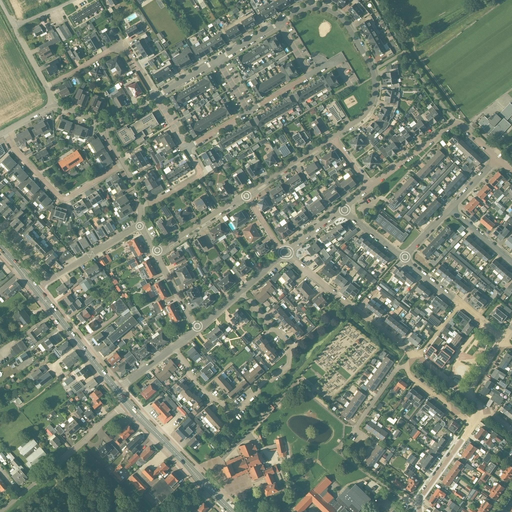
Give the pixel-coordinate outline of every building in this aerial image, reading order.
[(270,5),(275,14),(280,11),(273,0),(275,2),(270,5)] [(280,0),(273,0),(280,11),(280,10),(285,7),(280,0)] [(352,15),(363,6),(358,0),(353,0),(351,3),(354,5),(348,10),(349,11),(348,12),(351,15),(351,14),(352,15)] [(98,1),(95,3),(97,6),(94,8),(96,11),(102,7),(98,1)] [(265,8),(270,16),(275,14),(270,5),(268,2),(263,5),(265,8)] [(89,6),(93,13),(96,11),(94,8),(97,6),(95,3),(89,6)] [(89,6),(86,8),(88,11),(85,13),(87,17),(93,13),(89,6)] [(367,10),(363,6),(352,15),(353,16),(352,16),(355,19),(356,19),(362,15),(364,18),(370,14),(367,10)] [(270,16),(265,8),(260,11),(258,7),(254,9),(258,15),(261,13),(265,19),(266,19),(266,20),(269,18),(269,17),(270,16)] [(79,12),(84,19),(87,17),(85,13),(88,11),(86,8),(79,12)] [(245,15),(252,27),(253,26),(253,27),(257,25),(256,24),(257,24),(253,18),(256,16),(253,10),(245,15)] [(75,19),(77,22),(84,19),(79,12),(76,14),(78,17),(75,19)] [(78,17),(76,14),(70,17),(74,24),(77,22),(75,19),(78,17)] [(252,27),(245,15),(237,20),(240,25),(243,24),(247,30),(248,30),(252,28),(251,28),(252,27)] [(363,30),(375,23),(371,15),(365,18),(367,21),(360,25),(361,26),(360,26),(362,30),(363,29),(363,30)] [(229,25),(236,37),(237,36),(237,37),(241,35),(240,34),(241,34),(237,27),(240,25),(237,20),(229,25)] [(365,36),(377,29),(374,24),(376,23),(375,23),(363,30),(364,32),(364,33),(365,36)] [(43,33),(46,32),(50,29),(47,24),(40,27),(39,25),(34,27),(35,29),(33,30),(36,37),(43,33)] [(63,41),(72,36),(65,24),(61,26),(56,29),(63,41)] [(127,32),(126,32),(129,37),(137,33),(138,36),(144,32),(141,27),(137,29),(135,25),(126,30),(127,32)] [(236,37),(229,25),(220,29),(222,32),(224,35),(227,33),(231,40),(232,39),(232,40),(235,38),(235,37),(236,37)] [(102,34),(100,35),(103,39),(104,38),(107,43),(114,39),(112,36),(117,33),(114,28),(109,31),(108,30),(102,34)] [(48,32),(50,35),(52,39),(57,36),(58,36),(55,32),(53,29),(50,31),(48,32)] [(368,41),(377,35),(375,31),(377,29),(365,36),(367,39),(368,41)] [(96,40),(99,38),(95,32),(90,36),(91,38),(87,41),(92,50),(95,49),(96,50),(100,47),(96,40)] [(222,32),(214,36),(220,46),(225,43),(223,40),(226,39),(224,35),(222,32)] [(371,46),(380,40),(377,35),(368,41),(370,43),(369,43),(371,46)] [(46,42),(49,46),(59,40),(57,36),(52,39),(46,42)] [(216,49),(220,46),(214,36),(210,39),(216,49)] [(271,53),(272,55),(278,51),(283,49),(275,36),(270,38),(264,41),(271,53)] [(143,37),(135,42),(138,47),(146,42),(143,37)] [(205,42),(211,52),(216,49),(210,39),(205,42)] [(375,50),(383,45),(380,40),(371,46),(373,49),(374,48),(375,50)] [(271,53),(264,41),(264,42),(265,44),(261,46),(266,54),(267,56),(271,53)] [(146,42),(138,47),(141,52),(149,47),(146,42)] [(205,42),(200,44),(206,54),(211,52),(205,42)] [(383,45),(375,50),(376,51),(375,52),(377,55),(378,55),(384,52),(388,57),(393,54),(390,48),(387,43),(383,45)] [(201,57),(206,54),(200,44),(196,47),(194,45),(191,46),(196,55),(199,53),(201,57)] [(53,55),(51,53),(48,46),(38,52),(43,60),(53,55)] [(266,54),(261,46),(256,49),(261,57),(262,59),(267,56),(266,54)] [(149,47),(141,52),(144,57),(152,52),(149,47)] [(180,54),(187,66),(188,65),(189,66),(192,64),(191,63),(192,63),(189,56),(193,54),(190,48),(180,54)] [(75,57),(77,61),(83,57),(78,49),(74,51),(73,49),(68,51),(72,58),(75,57)] [(261,57),(256,49),(252,52),(256,59),(258,62),(262,59),(261,57)] [(256,59),(252,52),(247,54),(252,62),(253,64),(258,62),(256,59)] [(186,66),(187,66),(180,54),(172,58),(175,64),(178,63),(182,69),(183,68),(183,69),(187,67),(186,66)] [(252,62),(247,54),(243,57),(242,55),(241,56),(245,61),(248,67),(253,64),(252,62)] [(235,59),(238,65),(245,61),(241,56),(235,59)] [(107,63),(111,69),(116,67),(121,75),(128,71),(120,58),(115,57),(107,63)] [(60,64),(57,59),(49,63),(50,66),(46,68),(50,76),(56,73),(55,71),(58,69),(56,66),(60,64)] [(249,69),(248,66),(245,61),(238,65),(242,70),(243,69),(245,71),(249,69)] [(286,64),(280,68),(288,81),(294,78),(294,77),(298,75),(290,62),(286,64)] [(100,68),(99,66),(90,71),(95,80),(104,75),(105,77),(108,75),(103,67),(100,68)] [(169,66),(165,69),(169,77),(174,74),(169,66)] [(282,72),(278,75),(282,82),(287,79),(288,81),(280,68),(282,72)] [(386,79),(396,78),(396,75),(399,74),(398,68),(391,69),(392,72),(386,73),(386,76),(385,76),(386,79)] [(165,69),(160,72),(165,79),(169,77),(165,69)] [(321,78),(322,79),(327,89),(329,91),(335,87),(339,85),(331,71),(327,74),(321,78)] [(160,72),(155,74),(160,82),(165,79),(160,72)] [(210,74),(204,78),(208,83),(214,79),(210,74)] [(282,82),(278,75),(273,77),(278,85),(282,82)] [(273,77),(269,80),(273,88),(278,85),(273,77)] [(205,79),(200,82),(205,90),(210,87),(210,88),(211,88),(208,83),(204,78),(205,79)] [(252,80),(251,81),(254,87),(252,88),(255,93),(262,89),(259,84),(258,84),(255,78),(253,79),(252,80)] [(393,84),(394,88),(400,88),(399,83),(397,83),(396,78),(386,79),(386,82),(387,82),(387,85),(393,84)] [(214,79),(208,83),(211,88),(217,85),(214,79)] [(322,92),(327,89),(322,79),(316,83),(322,92)] [(273,88),(269,80),(264,83),(268,90),(273,88)] [(58,87),(60,91),(59,92),(62,98),(70,93),(68,90),(71,89),(68,81),(58,87)] [(200,82),(196,84),(201,93),(205,90),(200,82)] [(130,84),(125,87),(130,95),(133,93),(135,97),(135,96),(136,97),(139,96),(139,94),(144,91),(142,88),(140,89),(137,83),(131,86),(130,84)] [(259,84),(262,89),(265,95),(264,93),(268,90),(264,83),(259,85),(259,84)] [(316,83),(311,86),(317,95),(322,92),(316,83)] [(196,84),(191,87),(196,96),(201,93),(196,84)] [(306,89),(311,98),(317,95),(311,86),(306,89)] [(191,87),(186,90),(192,98),(196,96),(191,87)] [(113,100),(115,99),(116,102),(115,103),(117,108),(119,107),(120,108),(125,104),(123,100),(125,99),(124,97),(126,96),(122,88),(117,90),(119,92),(115,94),(111,97),(113,100)] [(386,93),(386,96),(396,98),(399,98),(400,94),(399,92),(400,88),(394,88),(393,91),(387,90),(387,93),(386,93)] [(88,96),(84,95),(85,91),(79,89),(76,98),(79,99),(78,103),(84,106),(88,96)] [(262,89),(255,93),(259,99),(265,95),(262,89)] [(306,89),(300,92),(305,100),(306,102),(311,98),(306,89)] [(344,89),(334,95),(333,95),(335,98),(345,91),(344,89)] [(182,93),(187,101),(192,98),(186,90),(182,93)] [(305,100),(300,92),(300,91),(294,94),(299,104),(305,100)] [(176,94),(180,100),(183,105),(182,104),(187,101),(182,93),(177,95),(177,94),(176,94)] [(174,103),(180,100),(176,94),(170,98),(174,103)] [(95,95),(90,105),(94,107),(93,109),(101,112),(102,107),(103,107),(104,105),(104,104),(104,103),(100,102),(101,100),(100,99),(101,97),(95,95)] [(286,99),(287,100),(292,108),(298,105),(292,95),(286,99)] [(395,101),(396,98),(386,96),(385,99),(386,99),(385,102),(391,103),(390,106),(396,108),(397,109),(398,101),(395,101)] [(180,100),(174,103),(177,109),(178,108),(179,110),(184,107),(183,105),(180,100)] [(287,100),(282,103),(287,113),(293,109),(292,108),(287,100)] [(494,110),(498,114),(501,111),(499,109),(505,103),(502,100),(492,109),(491,108),(486,114),(489,116),(494,110)] [(337,123),(342,119),(338,114),(342,111),(336,101),(328,106),(329,108),(328,108),(332,115),(328,118),(333,125),(334,124),(335,125),(336,125),(337,125),(337,124),(337,123)] [(224,111),(230,107),(227,102),(221,106),(224,111)] [(277,106),(282,116),(287,113),(282,103),(277,106)] [(497,115),(497,114),(493,118),(491,116),(489,118),(488,118),(487,119),(485,117),(478,123),(484,129),(483,129),(489,135),(490,133),(495,137),(502,130),(504,132),(511,125),(506,121),(511,114),(511,105),(510,103),(499,114),(504,119),(498,125),(497,124),(502,119),(497,115)] [(441,118),(437,113),(440,111),(435,105),(433,107),(428,110),(430,113),(437,122),(439,120),(439,119),(441,118)] [(224,111),(221,106),(222,108),(218,110),(222,118),(226,115),(228,117),(224,111)] [(277,106),(271,110),(277,119),(282,116),(277,106)] [(380,112),(389,117),(392,118),(394,114),(394,113),(396,108),(390,106),(388,110),(383,107),(382,109),(380,112)] [(224,111),(228,117),(234,113),(230,107),(224,111)] [(213,113),(218,121),(222,118),(218,110),(213,113)] [(266,113),(271,122),(277,119),(271,110),(266,113)] [(386,121),(389,117),(380,112),(379,115),(378,117),(384,120),(382,124),(387,127),(390,123),(386,121)] [(208,116),(213,123),(218,121),(213,113),(208,116)] [(266,113),(261,116),(265,124),(266,126),(271,122),(266,113)] [(434,124),(437,122),(430,113),(426,117),(423,114),(421,115),(426,122),(428,120),(432,125),(434,123),(434,124)] [(117,132),(119,136),(121,136),(123,140),(122,141),(125,145),(134,139),(138,145),(145,140),(143,138),(146,136),(142,130),(152,125),(153,128),(159,124),(153,114),(150,116),(149,114),(141,119),(142,121),(137,124),(136,122),(130,126),(131,127),(128,129),(126,126),(117,132)] [(416,124),(423,132),(425,130),(427,128),(423,124),(426,122),(421,115),(419,114),(415,117),(419,122),(416,124)] [(265,124),(261,116),(260,115),(254,118),(259,127),(265,124)] [(213,123),(208,116),(204,119),(208,126),(213,123)] [(322,128),(325,126),(319,118),(314,122),(316,125),(313,127),(315,130),(313,131),(317,136),(324,131),(322,128)] [(58,121),(55,127),(58,128),(63,130),(64,129),(67,121),(62,119),(60,122),(58,121)] [(208,126),(204,119),(199,121),(204,129),(208,126)] [(247,124),(253,133),(252,132),(258,128),(252,119),(246,123),(247,124)] [(52,131),(49,126),(47,122),(44,124),(43,121),(38,124),(43,132),(44,135),(50,132),(52,131)] [(64,129),(63,130),(68,132),(67,135),(70,136),(73,128),(70,127),(72,123),(67,121),(64,129)] [(190,131),(197,128),(194,124),(194,123),(193,123),(192,121),(188,123),(187,125),(188,126),(187,127),(190,131)] [(199,121),(194,124),(197,128),(199,132),(204,129),(199,121)] [(373,123),(370,125),(377,132),(379,130),(381,132),(383,130),(384,131),(387,127),(382,124),(380,126),(375,122),(373,123)] [(33,126),(34,129),(32,130),(34,134),(36,139),(39,138),(38,135),(43,132),(38,124),(33,126)] [(247,137),(253,133),(247,124),(242,127),(247,137)] [(420,134),(423,132),(416,124),(412,127),(410,126),(408,128),(412,132),(414,131),(418,135),(420,134)] [(73,128),(70,136),(73,137),(74,135),(79,137),(79,135),(83,127),(78,125),(76,129),(73,128)] [(373,136),(377,132),(370,125),(368,128),(367,130),(373,136)] [(400,132),(403,135),(409,143),(411,141),(413,139),(409,134),(412,132),(408,128),(407,126),(404,128),(405,129),(400,132)] [(79,135),(79,137),(84,139),(86,139),(87,140),(88,140),(91,137),(88,136),(88,135),(89,133),(86,132),(88,129),(83,127),(79,135)] [(242,140),(247,137),(242,127),(236,131),(242,140)] [(197,128),(190,131),(194,137),(200,133),(199,132),(197,128)] [(24,131),(22,133),(26,141),(32,138),(27,130),(26,129),(24,130),(24,131)] [(236,143),(242,140),(236,131),(231,134),(236,143)] [(309,138),(304,132),(301,134),(303,135),(301,136),(299,132),(297,134),(296,133),(293,135),(295,138),(294,138),(297,144),(296,146),(298,147),(299,146),(300,147),(302,146),(305,144),(306,143),(303,139),(305,138),(306,140),(309,138)] [(23,143),(26,141),(22,133),(19,134),(18,133),(16,134),(16,135),(16,136),(19,141),(16,143),(18,147),(20,149),(25,147),(23,143)] [(164,145),(172,140),(169,135),(164,138),(162,134),(155,138),(159,144),(162,142),(164,145)] [(231,146),(236,143),(231,134),(225,137),(231,146)] [(288,141),(283,134),(279,137),(283,144),(288,141)] [(395,135),(393,136),(398,143),(400,141),(404,146),(406,144),(406,145),(409,143),(403,135),(401,137),(399,134),(397,136),(395,135)] [(455,145),(460,139),(455,134),(450,140),(453,143),(450,146),(452,147),(455,145)] [(88,140),(88,141),(90,144),(92,148),(93,147),(101,142),(98,138),(95,139),(93,135),(92,137),(88,140)] [(366,145),(359,135),(349,142),(352,146),(353,145),(355,148),(354,149),(357,152),(366,145)] [(395,145),(398,143),(393,136),(391,138),(394,142),(389,146),(395,153),(398,151),(397,151),(399,150),(395,145)] [(231,146),(225,137),(220,140),(221,141),(224,147),(226,149),(231,146)] [(455,145),(459,149),(465,143),(460,139),(455,145)] [(176,146),(172,140),(164,145),(166,148),(162,150),(165,155),(171,152),(170,149),(176,146)] [(93,147),(92,148),(95,153),(93,154),(94,156),(100,153),(99,150),(104,147),(101,142),(93,147)] [(469,147),(465,143),(459,149),(464,153),(469,147)] [(280,154),(283,154),(284,157),(291,153),(285,144),(278,149),(276,146),(273,148),(278,156),(280,154)] [(392,155),(395,153),(389,146),(385,149),(382,146),(378,149),(379,150),(382,153),(386,151),(390,156),(392,155)] [(131,156),(135,162),(144,157),(141,154),(143,152),(140,147),(134,150),(136,154),(131,156)] [(464,153),(468,157),(474,151),(469,147),(464,153)] [(204,159),(205,160),(217,153),(214,148),(202,155),(202,156),(204,159)] [(49,155),(48,156),(45,149),(35,155),(38,161),(41,160),(42,161),(45,159),(46,162),(51,159),(49,155)] [(58,162),(65,172),(83,160),(77,150),(58,162)] [(435,155),(440,160),(442,162),(444,159),(442,158),(445,155),(439,150),(435,155)] [(270,167),(276,162),(274,159),(277,157),(273,151),(266,155),(268,158),(265,160),(270,167)] [(478,156),(474,151),(468,157),(473,161),(478,156)] [(102,155),(100,153),(94,156),(96,159),(99,157),(102,162),(110,157),(107,152),(102,155)] [(155,152),(150,154),(157,169),(162,167),(155,152)] [(230,152),(225,155),(229,161),(234,158),(230,152)] [(239,160),(248,156),(246,152),(237,156),(239,160)] [(332,152),(327,155),(331,162),(335,160),(336,163),(341,160),(338,155),(335,157),(332,152)] [(217,153),(205,160),(206,161),(205,161),(207,165),(208,164),(208,165),(220,158),(217,153)] [(380,163),(373,153),(363,161),(366,164),(366,163),(369,167),(368,167),(371,170),(380,163)] [(331,162),(327,155),(321,158),(325,164),(322,165),(326,170),(330,167),(328,164),(331,162)] [(435,155),(430,159),(436,165),(440,160),(435,155)] [(0,164),(2,162),(6,166),(12,160),(8,156),(6,158),(4,156),(0,159),(0,164)] [(468,166),(471,169),(474,165),(476,167),(477,165),(477,166),(483,160),(478,156),(473,161),(468,166)] [(110,157),(102,162),(105,166),(102,168),(104,171),(112,167),(110,163),(113,162),(110,157)] [(144,157),(135,162),(139,169),(143,166),(145,169),(151,165),(148,160),(146,161),(144,157)] [(430,159),(425,164),(431,170),(436,165),(430,159)] [(16,164),(12,160),(6,166),(9,170),(6,172),(9,175),(8,176),(15,169),(13,167),(16,164)] [(187,162),(182,165),(186,173),(191,170),(187,162)] [(253,165),(253,164),(247,168),(253,178),(259,174),(257,171),(262,168),(258,162),(253,165)] [(310,166),(315,173),(319,170),(320,172),(323,170),(318,162),(315,164),(315,163),(310,166)] [(425,164),(421,169),(426,175),(431,170),(425,164)] [(177,168),(181,176),(186,173),(182,165),(177,168)] [(316,176),(315,173),(310,166),(305,169),(306,170),(303,172),(308,179),(311,178),(311,179),(316,176)] [(468,166),(468,167),(464,171),(469,175),(473,171),(471,169),(468,166)] [(14,174),(17,178),(24,172),(20,168),(17,171),(15,169),(8,176),(10,178),(14,174)] [(177,168),(172,171),(176,179),(181,176),(177,168)] [(233,181),(236,185),(238,184),(240,186),(245,182),(242,177),(245,175),(241,169),(236,172),(238,175),(234,177),(235,180),(233,181)] [(426,175),(421,169),(416,174),(422,179),(426,175)] [(350,176),(345,180),(351,188),(356,184),(352,178),(355,176),(350,170),(347,172),(350,176)] [(147,186),(155,181),(158,179),(153,171),(147,174),(149,177),(144,181),(147,186)] [(176,179),(172,171),(167,174),(171,182),(176,179)] [(17,186),(19,188),(27,181),(25,179),(28,176),(24,172),(17,178),(21,182),(17,186)] [(456,176),(462,182),(466,177),(461,172),(456,176)] [(498,172),(493,177),(499,182),(501,179),(504,182),(506,180),(503,177),(498,172)] [(293,177),(299,186),(304,183),(304,184),(307,183),(304,177),(301,179),(298,174),(293,177)] [(407,181),(412,186),(415,189),(417,186),(414,184),(417,182),(411,176),(407,181)] [(462,182),(456,176),(452,181),(458,186),(462,182)] [(292,186),(288,189),(292,194),(296,191),(294,189),(299,186),(293,177),(288,180),(292,186)] [(351,188),(345,180),(343,177),(339,181),(337,180),(335,181),(340,188),(342,186),(346,191),(351,188)] [(498,188),(499,189),(502,185),(499,182),(493,177),(489,182),(494,187),(497,189),(498,188)] [(112,191),(115,189),(123,184),(120,178),(114,182),(112,179),(107,183),(112,191)] [(29,183),(27,181),(19,188),(21,191),(26,187),(29,190),(36,184),(32,180),(29,183)] [(155,181),(147,186),(149,190),(155,187),(157,190),(163,187),(159,181),(156,183),(155,181)] [(227,181),(222,184),(224,185),(220,187),(222,191),(220,192),(223,196),(225,195),(231,192),(229,189),(232,188),(227,181)] [(402,186),(408,191),(410,193),(412,191),(410,189),(412,186),(407,181),(402,186)] [(458,186),(452,181),(448,185),(454,191),(458,186)] [(40,188),(36,184),(29,190),(33,194),(31,197),(33,199),(38,194),(36,192),(40,188)] [(127,189),(123,184),(115,189),(117,192),(114,194),(116,199),(122,195),(121,193),(127,189)] [(335,184),(328,189),(336,199),(340,196),(336,191),(339,189),(335,184)] [(283,200),(292,194),(288,189),(285,191),(281,185),(276,188),(281,197),(283,200)] [(454,191),(448,185),(444,190),(449,195),(454,191)] [(486,185),(481,190),(486,195),(489,192),(492,195),(494,193),(491,190),(486,185)] [(402,186),(398,191),(405,198),(407,199),(409,197),(405,194),(408,191),(402,186)] [(510,199),(511,198),(511,197),(511,187),(511,189),(509,187),(503,194),(505,195),(508,192),(511,194),(508,197),(510,199)] [(276,200),(281,197),(276,188),(270,192),(274,198),(272,200),(276,205),(278,204),(276,200)] [(324,199),(325,199),(327,198),(331,203),(336,199),(328,189),(321,194),(324,199)] [(449,195),(444,190),(439,194),(445,200),(449,195)] [(486,195),(481,190),(476,195),(482,200),(482,199),(485,202),(486,200),(484,198),(486,195)] [(96,191),(92,194),(97,202),(99,201),(101,203),(105,200),(102,195),(100,196),(96,191)] [(405,198),(398,191),(393,196),(399,201),(400,203),(405,198)] [(39,205),(41,203),(48,196),(44,192),(40,196),(38,194),(33,199),(31,201),(33,203),(35,201),(39,205)] [(90,202),(88,204),(91,209),(94,207),(92,205),(97,202),(92,194),(87,197),(90,202)] [(260,199),(261,201),(258,203),(263,211),(269,207),(270,209),(273,207),(265,195),(262,197),(260,199)] [(318,198),(313,202),(320,211),(325,208),(320,202),(323,200),(319,195),(317,197),(318,198)] [(51,200),(48,196),(41,203),(45,207),(51,200)] [(203,196),(200,198),(194,202),(195,204),(201,212),(207,207),(206,205),(211,202),(207,197),(205,198),(203,196)] [(399,201),(393,196),(389,200),(390,202),(387,204),(393,210),(400,203),(399,201)] [(474,197),(469,202),(474,207),(477,205),(480,207),(482,205),(479,203),(479,202),(474,197)] [(11,202),(6,198),(1,202),(3,205),(0,207),(0,211),(2,214),(9,208),(7,206),(11,202)] [(120,209),(129,203),(126,198),(120,201),(119,199),(113,202),(116,208),(120,205),(121,208),(120,209)] [(435,199),(431,203),(436,208),(441,204),(435,199)] [(88,211),(91,209),(88,204),(85,205),(82,200),(77,203),(82,211),(87,208),(88,211)] [(320,211),(313,202),(309,205),(308,204),(305,205),(309,210),(311,208),(316,214),(320,211)] [(474,207),(469,202),(464,207),(470,212),(473,215),(475,213),(477,210),(474,207)] [(78,214),(82,211),(77,203),(72,205),(76,211),(73,212),(76,218),(79,216),(78,214)] [(121,219),(127,216),(133,212),(131,209),(128,204),(130,203),(129,203),(120,209),(122,212),(118,214),(121,219)] [(436,208),(431,203),(427,208),(432,213),(436,208)] [(57,221),(58,217),(61,208),(56,206),(54,212),(51,211),(49,218),(57,221)] [(171,215),(165,206),(161,209),(167,217),(171,215)] [(12,214),(14,216),(19,211),(15,207),(11,210),(9,208),(2,214),(7,219),(12,214)] [(191,212),(188,207),(176,215),(181,224),(188,220),(186,216),(191,212)] [(280,207),(272,212),(274,215),(282,211),(280,207)] [(67,209),(61,208),(58,217),(64,219),(63,221),(66,222),(68,216),(65,215),(67,209)] [(298,214),(304,223),(309,220),(305,214),(307,213),(304,208),(301,210),(302,211),(298,214)] [(403,212),(402,211),(399,214),(402,216),(408,210),(406,208),(403,212)] [(427,208),(423,212),(428,217),(432,213),(427,208)] [(15,229),(22,222),(19,220),(25,215),(23,212),(21,210),(19,211),(14,216),(13,217),(15,219),(10,224),(15,229)] [(241,211),(237,214),(236,213),(234,215),(234,216),(237,221),(234,223),(237,228),(250,219),(248,215),(245,217),(241,211)] [(428,217),(423,212),(418,217),(424,222),(428,217)] [(480,221),(485,225),(490,220),(487,218),(489,215),(487,213),(480,221)] [(300,226),(304,223),(298,214),(294,217),(293,216),(290,218),(294,223),(296,221),(300,226)] [(374,221),(379,226),(385,218),(379,214),(374,221)] [(24,228),(26,231),(32,226),(38,219),(35,217),(31,221),(29,219),(24,224),(22,222),(15,229),(19,233),(24,228)] [(424,222),(418,217),(414,221),(420,226),(424,222)] [(105,229),(108,234),(114,230),(111,226),(113,224),(114,224),(110,218),(105,221),(101,223),(102,223),(105,229)] [(165,221),(159,226),(161,229),(161,230),(162,232),(165,235),(167,234),(170,232),(171,231),(170,228),(176,224),(172,218),(166,222),(165,221)] [(385,218),(379,226),(385,230),(390,223),(385,218)] [(282,227),(289,235),(293,231),(290,227),(293,225),(288,219),(286,221),(287,223),(282,227)] [(97,234),(100,239),(106,235),(103,231),(105,229),(102,223),(101,223),(100,220),(96,222),(98,226),(97,226),(98,228),(95,230),(94,228),(97,234)] [(492,223),(490,220),(485,225),(490,230),(497,222),(495,220),(492,223)] [(385,230),(390,234),(395,227),(390,223),(385,230)] [(217,226),(215,228),(221,236),(223,239),(226,237),(226,236),(231,233),(227,228),(224,230),(221,224),(220,224),(219,224),(218,225),(217,225),(217,226)] [(341,224),(336,228),(340,233),(345,230),(341,224)] [(494,233),(498,236),(505,227),(501,224),(494,233)] [(260,237),(256,231),(256,230),(253,225),(243,231),(246,235),(247,235),(251,242),(260,237)] [(443,230),(448,235),(451,237),(455,233),(453,231),(447,225),(443,230)] [(29,233),(25,237),(27,238),(26,239),(29,242),(35,236),(37,234),(34,231),(32,229),(34,228),(32,226),(26,231),(29,233)] [(284,239),(289,235),(282,227),(280,229),(278,227),(274,229),(279,236),(281,234),(284,239)] [(390,234),(395,239),(401,232),(395,227),(390,234)] [(509,231),(505,227),(498,236),(502,240),(507,234),(507,233),(509,231)] [(94,236),(97,234),(94,228),(89,231),(90,233),(87,235),(86,233),(89,239),(92,244),(97,240),(94,236)] [(211,230),(210,231),(213,237),(210,239),(214,244),(219,241),(218,239),(221,236),(215,228),(213,229),(212,229),(211,229),(211,230)] [(335,237),(337,240),(342,236),(340,233),(336,228),(331,231),(335,237)] [(444,240),(448,235),(443,230),(439,234),(444,240)] [(335,237),(331,231),(326,235),(330,241),(333,238),(335,237)] [(353,235),(351,233),(351,232),(343,238),(346,241),(353,235)] [(401,232),(395,239),(401,243),(408,234),(405,232),(404,234),(401,232)] [(86,241),(89,239),(86,233),(81,236),(82,238),(79,240),(77,238),(81,244),(83,249),(89,245),(86,241)] [(35,236),(29,242),(31,245),(32,244),(34,246),(44,236),(43,234),(40,237),(37,234),(35,236)] [(440,244),(444,240),(439,234),(435,239),(440,244)] [(325,245),(330,241),(326,235),(320,239),(325,245)] [(356,241),(361,245),(365,239),(360,235),(356,241)] [(34,248),(37,251),(44,245),(41,242),(46,237),(44,236),(34,246),(35,247),(34,248)] [(467,246),(472,240),(467,236),(460,245),(462,246),(465,243),(467,246)] [(205,238),(202,240),(201,237),(195,241),(195,242),(194,243),(197,247),(198,246),(200,249),(203,247),(206,250),(211,247),(205,238)] [(78,246),(81,244),(77,238),(72,241),(72,240),(68,242),(75,254),(81,250),(78,246)] [(127,243),(132,252),(142,247),(137,238),(127,243)] [(361,245),(365,249),(364,251),(370,243),(365,239),(361,245)] [(440,244),(435,239),(430,243),(436,248),(440,244)] [(228,246),(230,250),(239,245),(236,240),(233,242),(234,243),(228,246)] [(477,244),(472,240),(467,246),(472,250),(477,244)] [(44,245),(37,251),(40,254),(41,253),(43,255),(45,252),(47,255),(52,250),(48,246),(46,243),(44,245)] [(259,257),(269,250),(268,248),(268,247),(267,245),(266,245),(265,243),(260,246),(258,243),(252,247),(259,257)] [(316,243),(311,246),(316,253),(321,249),(316,243)] [(375,247),(370,243),(364,251),(366,253),(368,251),(370,253),(375,247)] [(432,253),(436,248),(430,243),(426,248),(432,253)] [(481,248),(477,244),(472,250),(477,254),(481,248)] [(186,249),(191,258),(196,256),(190,246),(186,249)] [(316,253),(311,246),(307,249),(312,256),(316,253)] [(145,253),(142,247),(132,252),(135,257),(135,258),(145,253)] [(375,247),(370,253),(375,256),(373,259),(380,251),(375,247)] [(186,260),(183,254),(184,254),(181,248),(177,250),(178,252),(175,253),(174,253),(173,252),(172,253),(171,254),(172,255),(168,257),(172,264),(176,262),(177,265),(186,260)] [(427,257),(432,253),(426,248),(422,252),(427,257)] [(481,248),(477,254),(481,258),(486,252),(481,248)] [(321,252),(327,259),(330,256),(324,249),(321,252)] [(52,250),(47,255),(48,256),(47,257),(48,258),(45,261),(50,266),(54,262),(58,266),(61,264),(52,254),(53,253),(53,251),(52,250)] [(384,255),(380,251),(373,259),(375,261),(377,258),(380,260),(378,263),(384,255)] [(491,256),(486,252),(481,258),(486,262),(491,256)] [(327,259),(324,262),(326,266),(322,271),(326,275),(333,266),(329,262),(334,257),(331,255),(330,256),(327,259)] [(389,259),(384,255),(378,263),(380,265),(382,262),(385,264),(389,259)] [(102,267),(106,264),(109,262),(105,256),(102,257),(98,260),(102,267)] [(324,262),(319,256),(316,258),(318,261),(316,263),(318,266),(324,262)] [(128,261),(130,265),(137,261),(135,258),(135,257),(128,261)] [(240,264),(247,272),(252,268),(247,263),(250,261),(246,257),(242,260),(243,262),(240,264)] [(490,265),(494,269),(499,263),(494,259),(490,265)] [(143,271),(152,266),(149,260),(144,262),(143,263),(144,266),(138,269),(140,273),(140,272),(143,270),(143,271)] [(176,272),(179,278),(189,273),(187,269),(189,267),(186,262),(180,266),(181,269),(176,272)] [(504,267),(499,263),(494,269),(499,273),(504,267)] [(107,275),(103,269),(100,271),(96,264),(90,267),(95,275),(96,277),(101,274),(104,279),(108,277),(107,275)] [(243,276),(247,272),(240,264),(238,267),(236,265),(232,268),(236,273),(238,271),(243,276)] [(333,265),(333,266),(326,275),(330,278),(338,269),(333,265)] [(436,271),(441,275),(445,269),(441,265),(436,271)] [(148,279),(151,278),(157,275),(152,266),(143,271),(148,279)] [(193,270),(194,273),(200,271),(202,276),(205,275),(202,266),(193,270)] [(95,275),(90,267),(85,271),(89,277),(86,279),(90,285),(93,284),(90,279),(95,275)] [(509,271),(504,267),(499,273),(504,277),(509,271)] [(399,280),(401,277),(406,272),(401,268),(396,273),(394,277),(398,281),(399,280)] [(297,278),(292,273),(293,272),(290,269),(282,277),(286,282),(284,284),(289,289),(295,284),(292,282),(297,278)] [(445,269),(441,275),(446,279),(450,273),(445,269)] [(334,281),(338,284),(343,278),(347,273),(343,270),(339,275),(338,275),(334,281)] [(223,279),(231,288),(233,286),(233,285),(235,283),(231,278),(233,276),(228,271),(224,274),(226,277),(223,279)] [(506,284),(509,281),(511,277),(511,274),(509,271),(504,277),(502,280),(506,284)] [(275,282),(282,276),(279,272),(272,278),(275,282)] [(404,283),(410,276),(406,272),(401,277),(399,280),(404,284),(404,283)] [(189,273),(179,278),(183,284),(188,281),(190,284),(196,280),(193,275),(191,276),(189,273)] [(446,279),(450,282),(455,277),(450,273),(446,279)] [(365,278),(371,282),(374,278),(369,274),(367,277),(365,278)] [(415,279),(410,276),(406,281),(404,283),(407,285),(408,283),(411,285),(415,279)] [(460,281),(455,277),(450,282),(455,286),(460,281)] [(75,282),(71,278),(63,284),(63,283),(56,289),(57,290),(56,290),(58,292),(60,294),(67,289),(67,288),(75,282)] [(347,282),(343,278),(338,284),(342,288),(347,282)] [(465,284),(467,282),(462,278),(460,281),(455,286),(460,290),(465,284)] [(228,290),(231,288),(223,279),(220,282),(218,280),(214,284),(219,289),(221,287),(225,292),(227,290),(228,290)] [(77,285),(83,293),(89,289),(84,280),(79,284),(78,284),(77,285)] [(22,288),(16,281),(5,291),(10,297),(22,288)] [(158,294),(159,294),(165,290),(161,281),(152,286),(154,290),(156,288),(157,290),(153,292),(155,296),(158,294)] [(268,283),(264,287),(271,294),(275,291),(274,289),(275,288),(269,281),(267,282),(268,283)] [(300,293),(308,286),(304,282),(296,289),(300,293)] [(346,290),(350,293),(357,284),(354,282),(352,285),(350,284),(346,290)] [(415,289),(421,294),(426,288),(420,283),(417,287),(415,285),(410,291),(413,293),(415,289)] [(360,286),(357,284),(350,293),(354,297),(359,291),(358,289),(360,286)] [(465,284),(460,290),(465,294),(471,286),(469,285),(467,287),(465,284)] [(300,293),(303,297),(312,290),(308,286),(300,293)] [(270,295),(271,294),(264,287),(263,288),(264,289),(260,293),(266,300),(271,296),(270,295)] [(197,301),(202,298),(200,293),(197,295),(193,288),(187,291),(192,301),(195,299),(197,301)] [(431,292),(426,288),(421,294),(426,298),(424,300),(427,302),(430,297),(428,295),(431,292)] [(476,303),(481,297),(483,295),(475,288),(471,293),(473,295),(471,299),(476,303)] [(169,296),(165,290),(159,294),(163,300),(169,296)] [(315,294),(312,290),(303,297),(307,301),(315,294)] [(63,299),(69,305),(72,303),(71,302),(74,300),(71,297),(73,295),(71,293),(69,295),(63,299)] [(262,304),(266,300),(260,293),(257,296),(256,295),(254,296),(260,304),(261,303),(262,304)] [(204,301),(202,298),(197,301),(200,307),(204,305),(207,308),(215,301),(210,295),(204,301)] [(94,299),(91,296),(83,302),(86,306),(94,299)] [(431,310),(433,312),(434,311),(442,301),(436,296),(432,301),(430,299),(425,305),(427,307),(430,304),(434,306),(431,310)] [(81,302),(81,301),(81,300),(81,299),(81,298),(80,297),(79,297),(78,297),(78,298),(77,297),(76,298),(74,300),(71,302),(72,303),(69,305),(74,312),(80,308),(80,307),(82,306),(79,303),(81,302)] [(287,301),(290,305),(292,304),(285,297),(281,301),(284,304),(287,301)] [(327,303),(322,297),(319,300),(316,297),(312,301),(315,304),(314,305),(319,310),(327,303)] [(484,299),(481,297),(476,303),(482,307),(484,304),(487,305),(491,301),(486,297),(484,299)] [(118,316),(128,308),(120,298),(112,304),(115,309),(113,310),(118,316)] [(155,309),(163,305),(161,300),(152,305),(155,309)] [(370,309),(375,304),(370,300),(365,306),(370,309)] [(448,306),(442,301),(434,311),(436,313),(440,307),(444,310),(448,306)] [(167,315),(170,313),(176,310),(172,303),(164,308),(163,305),(155,309),(157,314),(164,310),(167,315)] [(379,308),(375,304),(370,309),(375,313),(379,308)] [(276,318),(284,311),(285,310),(281,305),(273,312),(276,315),(275,316),(276,318)] [(100,306),(94,311),(96,314),(103,309),(100,306)] [(136,319),(141,316),(135,306),(130,309),(136,319)] [(82,322),(92,314),(93,314),(93,313),(92,312),(88,307),(77,315),(80,320),(80,321),(80,322),(82,322)] [(384,312),(379,308),(375,313),(380,317),(384,312)] [(500,325),(502,322),(502,323),(507,316),(497,308),(491,314),(499,320),(497,322),(500,325)] [(30,321),(21,309),(13,316),(18,322),(19,320),(23,326),(30,321)] [(240,322),(243,320),(246,324),(249,321),(246,317),(239,309),(239,310),(238,309),(237,309),(236,310),(236,311),(236,312),(234,314),(235,316),(231,320),(235,325),(240,321),(240,322)] [(181,320),(176,310),(170,313),(173,319),(172,319),(174,324),(181,320)] [(457,314),(464,319),(460,324),(464,328),(462,331),(467,335),(474,326),(469,322),(471,319),(460,310),(457,314)] [(288,316),(284,311),(276,318),(278,319),(279,318),(282,321),(288,316)] [(284,327),(292,320),(290,318),(292,316),(290,314),(288,316),(282,321),(284,324),(283,325),(284,327)] [(390,325),(394,319),(389,315),(385,321),(390,325)] [(103,340),(106,345),(108,347),(112,343),(120,337),(120,336),(137,322),(132,316),(115,330),(103,340)] [(101,321),(98,317),(92,322),(91,323),(91,322),(85,327),(90,333),(96,329),(93,325),(94,324),(95,325),(101,321)] [(290,330),(299,322),(295,318),(292,320),(284,327),(286,328),(287,327),(290,330)] [(399,323),(394,319),(390,325),(394,328),(399,323)] [(309,320),(308,322),(311,325),(305,330),(304,332),(301,328),(295,333),(297,336),(296,337),(298,339),(303,334),(305,336),(315,327),(309,320)] [(292,331),(295,333),(301,328),(304,325),(300,321),(299,322),(290,330),(291,332),(292,331)] [(405,325),(400,321),(399,323),(394,328),(399,332),(405,325)] [(41,325),(37,328),(32,331),(28,335),(35,343),(39,340),(37,337),(41,333),(42,334),(48,329),(48,328),(48,327),(47,326),(46,326),(44,323),(41,326),(41,325)] [(103,340),(115,330),(111,325),(100,332),(94,338),(98,343),(103,340)] [(407,326),(405,325),(399,332),(404,336),(408,330),(405,328),(407,326)] [(212,331),(217,337),(219,339),(219,338),(224,334),(225,335),(228,333),(223,327),(221,330),(218,326),(212,331)] [(159,334),(156,337),(162,345),(168,341),(164,336),(167,335),(162,328),(158,332),(159,334)] [(219,339),(217,337),(212,331),(207,336),(210,340),(204,345),(208,350),(215,345),(214,344),(215,343),(218,340),(219,339)] [(408,339),(412,342),(418,334),(414,331),(408,339)] [(454,337),(461,343),(465,338),(462,337),(463,335),(460,333),(459,331),(458,333),(454,331),(453,331),(452,333),(450,331),(449,333),(452,335),(454,337)] [(420,333),(418,334),(412,342),(416,346),(421,339),(420,338),(422,335),(420,333)] [(453,346),(456,349),(458,347),(461,343),(454,337),(452,335),(449,333),(448,333),(447,335),(450,337),(453,339),(449,344),(453,346)] [(246,334),(242,338),(247,344),(251,340),(246,334)] [(49,352),(52,349),(50,347),(56,342),(54,339),(55,339),(53,336),(52,337),(52,336),(45,342),(45,341),(41,344),(45,348),(49,352)] [(258,349),(260,347),(267,340),(266,338),(264,340),(262,337),(260,338),(258,336),(252,342),(258,349)] [(157,349),(162,345),(156,337),(153,339),(151,337),(146,340),(151,346),(153,345),(157,349)] [(432,344),(437,348),(443,340),(438,337),(432,344)] [(151,346),(146,340),(142,344),(144,346),(140,348),(147,357),(152,353),(150,349),(149,348),(151,346)] [(264,351),(270,346),(268,343),(269,342),(267,340),(260,347),(264,351)] [(11,348),(13,350),(10,352),(14,357),(17,356),(27,348),(22,341),(11,348)] [(52,351),(53,352),(54,351),(59,357),(65,353),(72,348),(67,341),(60,346),(58,348),(57,347),(52,351)] [(108,347),(106,345),(99,351),(104,357),(116,347),(112,343),(108,347)] [(432,345),(425,353),(442,367),(455,350),(447,343),(438,354),(435,352),(437,349),(432,345)] [(270,346),(264,351),(262,352),(264,355),(266,353),(268,356),(275,349),(274,348),(272,349),(270,346)] [(147,357),(140,348),(137,351),(135,348),(131,352),(135,358),(138,356),(141,361),(147,357)] [(200,357),(203,361),(207,357),(201,351),(198,353),(193,348),(187,353),(195,361),(200,357)] [(275,349),(268,356),(270,358),(268,360),(272,364),(280,357),(275,352),(277,351),(275,349)] [(63,367),(69,363),(71,365),(80,359),(74,351),(63,360),(64,361),(60,364),(63,367)] [(29,358),(25,352),(19,356),(23,362),(29,358)] [(119,361),(118,360),(120,359),(115,352),(113,354),(114,355),(108,360),(108,361),(109,363),(110,363),(112,365),(115,363),(115,364),(119,361)] [(511,355),(508,353),(503,360),(511,364),(511,365),(511,361),(510,360),(511,356),(511,355)] [(129,369),(128,368),(137,361),(132,354),(119,365),(121,368),(116,371),(120,376),(121,375),(122,376),(125,374),(124,373),(129,369)] [(53,356),(46,362),(50,366),(56,361),(53,356)] [(382,363),(389,368),(394,362),(386,357),(382,363)] [(170,362),(166,365),(173,373),(177,369),(176,368),(177,367),(171,359),(169,361),(170,362)] [(511,365),(511,364),(503,360),(499,366),(504,369),(506,366),(510,369),(507,373),(511,376),(511,365)] [(214,366),(211,362),(204,368),(206,370),(201,375),(206,381),(215,373),(211,369),(214,366)] [(382,363),(378,369),(385,374),(389,368),(382,363)] [(171,374),(173,373),(166,365),(165,367),(166,368),(162,371),(168,378),(172,375),(171,374)] [(259,365),(254,369),(260,376),(264,372),(259,365)] [(80,371),(78,372),(75,374),(78,378),(81,376),(83,374),(86,379),(91,375),(85,367),(80,371)] [(43,373),(39,369),(31,375),(34,380),(43,373)] [(260,376),(254,369),(250,373),(256,380),(260,376)] [(385,374),(378,369),(373,375),(381,380),(385,374)] [(499,376),(503,379),(505,375),(501,372),(496,369),(492,376),(497,379),(499,376)] [(243,374),(245,377),(251,384),(256,380),(250,373),(247,370),(243,374)] [(53,378),(48,371),(37,380),(42,386),(53,378)] [(164,382),(168,378),(162,371),(158,374),(157,373),(156,375),(162,382),(163,381),(164,382)] [(27,372),(20,377),(23,382),(30,377),(27,372)] [(215,380),(219,385),(225,379),(221,375),(215,380)] [(373,375),(369,380),(377,386),(381,380),(373,375)] [(68,376),(62,381),(66,384),(71,379),(68,376)] [(223,389),(229,384),(231,382),(227,377),(225,379),(219,385),(223,389)] [(75,394),(76,393),(81,399),(85,396),(80,390),(85,387),(86,388),(88,387),(90,389),(97,384),(93,378),(84,386),(80,381),(69,389),(73,395),(75,394)] [(245,380),(231,392),(229,394),(234,400),(239,395),(237,393),(242,388),(245,390),(250,386),(245,380)] [(377,386),(369,380),(365,386),(373,392),(377,386)] [(407,385),(400,380),(396,385),(397,385),(393,390),(392,389),(390,391),(393,394),(395,391),(397,392),(400,388),(404,390),(407,385)] [(485,386),(495,392),(498,395),(500,392),(491,387),(494,383),(489,380),(485,386)] [(157,385),(154,381),(147,387),(146,385),(140,389),(142,392),(141,393),(147,400),(157,392),(154,387),(157,385)] [(180,392),(188,386),(186,384),(185,385),(182,382),(181,384),(179,381),(172,387),(176,392),(178,390),(180,392)] [(20,396),(25,402),(40,389),(36,383),(20,396)] [(227,393),(230,391),(233,388),(229,384),(223,389),(227,394),(227,393)] [(180,392),(184,397),(190,391),(188,389),(189,388),(188,386),(180,392)] [(495,392),(485,386),(481,393),(485,396),(487,393),(492,396),(495,392)] [(409,404),(409,403),(411,400),(417,393),(412,389),(406,396),(409,398),(406,402),(409,404)] [(102,395),(99,391),(98,392),(96,390),(91,394),(94,399),(93,401),(96,405),(100,402),(97,399),(102,395)] [(193,394),(190,391),(184,397),(189,401),(190,400),(196,395),(194,393),(193,394)] [(358,391),(354,397),(362,402),(366,396),(358,391)] [(421,404),(418,402),(423,397),(417,393),(411,400),(409,403),(412,405),(412,404),(418,408),(421,404)] [(165,419),(171,414),(170,414),(178,407),(168,395),(164,399),(165,400),(161,403),(157,400),(152,405),(165,419)] [(190,400),(194,405),(201,398),(199,396),(198,398),(196,395),(190,400)] [(362,402),(354,397),(350,402),(358,408),(362,402)] [(202,400),(201,398),(194,405),(196,407),(194,409),(198,413),(204,407),(202,405),(204,404),(201,401),(202,400)] [(423,413),(426,415),(433,405),(428,401),(424,406),(421,409),(424,412),(423,413)] [(14,414),(17,411),(11,402),(3,408),(6,412),(10,409),(14,414)] [(350,402),(346,408),(353,414),(358,408),(350,402)] [(506,414),(510,408),(505,404),(501,410),(506,414)] [(438,410),(433,405),(426,415),(428,417),(430,414),(432,412),(435,414),(438,410)] [(205,417),(212,411),(208,407),(197,416),(199,418),(203,414),(205,417)] [(83,413),(89,420),(95,415),(89,408),(83,413)] [(353,414),(346,408),(342,414),(349,420),(353,414)] [(78,410),(74,414),(78,420),(82,416),(82,415),(78,410)] [(444,414),(438,410),(435,414),(431,419),(434,421),(437,416),(440,419),(444,414)] [(205,417),(209,421),(216,416),(212,411),(205,417)] [(220,420),(216,416),(209,421),(213,426),(220,420)] [(67,421),(76,431),(80,427),(72,417),(67,421)] [(176,430),(184,439),(193,431),(191,429),(196,424),(189,417),(181,425),(181,426),(176,430)] [(224,425),(220,420),(213,426),(218,430),(224,425)] [(370,432),(376,424),(370,420),(364,428),(370,432)] [(76,431),(67,421),(64,424),(66,426),(65,427),(68,432),(70,435),(70,434),(71,435),(76,431)] [(456,430),(460,426),(453,421),(450,425),(450,426),(448,428),(454,433),(456,430)] [(431,432),(435,435),(442,426),(438,423),(431,432)] [(382,429),(376,424),(370,432),(376,436),(382,429)] [(54,434),(55,433),(56,432),(50,425),(46,428),(53,435),(48,439),(55,448),(61,444),(59,442),(60,441),(54,434)] [(60,435),(61,435),(64,432),(58,425),(55,428),(60,435)] [(128,425),(119,434),(124,440),(134,431),(128,425)] [(200,436),(204,432),(200,427),(196,431),(200,436)] [(396,428),(393,435),(398,437),(401,431),(396,428)] [(482,428),(478,432),(491,441),(493,438),(489,436),(490,435),(487,432),(488,432),(482,428)] [(382,429),(376,436),(382,441),(388,433),(382,429)] [(412,436),(415,439),(421,431),(418,429),(412,436)] [(491,441),(478,432),(475,437),(481,441),(482,440),(485,441),(484,442),(489,446),(492,442),(491,441)] [(143,441),(140,438),(140,437),(139,436),(138,436),(137,435),(126,445),(134,454),(139,450),(136,447),(143,441)] [(199,441),(195,436),(188,443),(192,448),(199,441)] [(442,437),(438,443),(444,447),(448,441),(447,441),(448,439),(446,437),(444,439),(442,437)] [(285,452),(284,446),(282,438),(275,440),(278,453),(285,452)] [(26,464),(31,469),(47,455),(32,439),(19,450),(29,462),(26,464)] [(432,446),(429,450),(437,455),(439,452),(440,453),(444,447),(438,443),(433,440),(431,443),(431,444),(432,445),(432,446)] [(250,476),(252,480),(254,479),(254,480),(255,480),(254,479),(263,476),(263,477),(264,476),(264,475),(265,475),(268,483),(264,485),(265,487),(264,487),(267,495),(278,491),(272,475),(279,472),(276,464),(265,469),(263,464),(262,465),(262,463),(261,462),(263,458),(264,459),(264,458),(263,457),(261,455),(262,453),(261,453),(261,454),(257,452),(258,451),(257,451),(256,450),(257,450),(255,445),(253,446),(252,442),(250,442),(249,441),(249,443),(241,446),(240,445),(239,445),(240,446),(238,447),(240,451),(239,451),(239,452),(240,452),(241,454),(238,455),(239,456),(235,458),(235,457),(234,457),(234,458),(231,460),(230,459),(229,459),(230,460),(225,462),(226,465),(225,466),(225,468),(222,469),(224,475),(228,474),(229,476),(230,475),(232,478),(236,476),(237,477),(238,477),(237,476),(241,475),(242,475),(242,474),(246,473),(246,474),(249,473),(250,475),(249,476),(250,476)] [(109,447),(106,443),(98,451),(98,452),(98,453),(100,455),(101,454),(103,457),(110,451),(114,456),(119,452),(112,444),(109,447)] [(470,443),(466,449),(478,458),(479,456),(476,453),(474,451),(477,448),(470,443)] [(373,450),(381,456),(385,450),(378,444),(373,450)] [(147,462),(145,460),(149,457),(154,452),(149,446),(143,452),(139,456),(136,453),(129,460),(132,464),(137,460),(143,465),(147,462)] [(478,458),(466,449),(462,455),(468,459),(471,456),(473,458),(476,460),(478,458)] [(381,456),(373,450),(369,456),(376,462),(381,456)] [(423,458),(425,460),(432,464),(436,458),(435,457),(437,455),(429,450),(427,453),(430,454),(428,456),(425,454),(423,458)] [(493,456),(488,452),(482,460),(487,464),(493,456)] [(376,462),(369,456),(365,462),(372,468),(376,462)] [(415,456),(410,462),(413,465),(418,459),(415,456)] [(15,458),(12,460),(10,461),(16,468),(21,464),(15,458)] [(427,470),(432,464),(425,460),(421,466),(424,468),(423,470),(425,471),(426,469),(427,470)] [(458,460),(454,466),(460,470),(462,471),(464,468),(463,468),(465,465),(458,460)] [(160,471),(163,474),(169,468),(164,462),(153,472),(147,467),(142,472),(151,481),(160,471)] [(497,466),(492,463),(488,468),(487,467),(485,470),(491,475),(497,466)] [(407,478),(409,479),(417,484),(420,481),(411,475),(412,472),(414,473),(416,469),(409,464),(407,468),(407,469),(405,473),(409,476),(407,478)] [(485,467),(480,464),(477,469),(483,474),(485,471),(484,470),(485,467)] [(122,467),(120,465),(112,472),(121,481),(123,479),(116,472),(122,467)] [(454,466),(450,471),(457,476),(459,473),(458,473),(460,470),(454,466)] [(20,470),(13,476),(12,476),(19,484),(27,478),(21,471),(20,470)] [(450,471),(446,476),(452,480),(454,478),(455,478),(457,476),(450,471)] [(511,477),(505,471),(500,478),(506,482),(509,479),(510,479),(511,477)] [(180,479),(173,472),(170,475),(165,480),(162,477),(149,490),(162,502),(180,484),(177,482),(180,479)] [(148,487),(143,482),(139,479),(134,474),(129,479),(133,484),(142,493),(148,487)] [(400,511),(397,509),(395,509),(391,511),(357,511),(359,511),(362,508),(368,502),(369,501),(371,499),(355,484),(351,489),(350,489),(348,487),(335,500),(327,491),(328,488),(327,487),(332,482),(326,476),(314,489),(313,488),(306,495),(307,496),(295,508),(299,511),(301,511),(308,506),(307,505),(312,500),(323,511),(334,511),(400,511)] [(452,480),(446,476),(442,482),(443,482),(441,485),(446,489),(448,486),(451,488),(455,482),(452,480)] [(412,492),(417,484),(409,479),(408,480),(411,482),(406,488),(412,492)] [(494,486),(492,489),(500,494),(504,488),(498,483),(496,486),(494,486)] [(500,494),(492,489),(487,485),(485,488),(491,492),(489,496),(495,500),(500,494)] [(438,488),(433,495),(441,500),(447,492),(442,488),(440,490),(438,488)] [(474,488),(468,497),(472,500),(478,491),(474,488)] [(454,493),(461,498),(463,495),(456,490),(454,493)] [(377,498),(381,502),(385,498),(381,494),(377,498)] [(441,500),(433,495),(429,501),(431,503),(430,505),(433,507),(437,502),(438,503),(441,500)] [(456,505),(450,500),(447,504),(453,509),(456,505)] [(482,503),(480,506),(487,511),(492,505),(485,501),(483,504),(482,503)] [(205,511),(209,508),(203,503),(201,505),(199,507),(197,509),(197,508),(193,511),(198,511),(199,511),(200,511),(205,511)]
